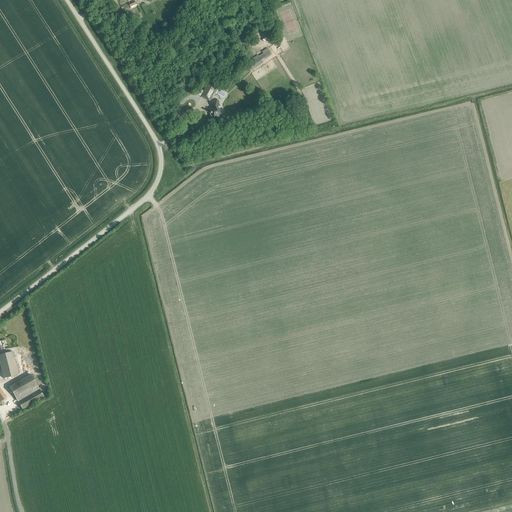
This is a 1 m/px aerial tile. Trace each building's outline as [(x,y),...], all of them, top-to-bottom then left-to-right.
[(270,42),(270,43),(275,40),(273,37),(270,33),(265,37),(270,42)] [(264,64),(262,61),(272,54),(267,48),(262,51),(262,52),(264,54),(259,57),(258,55),(257,54),(245,63),(245,64),(252,73),(264,64)] [(201,96),(209,101),(217,87),(209,83),(201,96)] [(215,121),(223,118),(218,107),(220,106),(217,100),(210,103),(212,107),(208,109),(212,118),(214,117),(215,121)] [(0,355),(0,363),(4,379),(19,375),(13,352),(0,355)] [(9,387),(18,402),(39,389),(30,374),(9,387)] [(19,405),(21,409),(43,397),(40,392),(19,405)]
